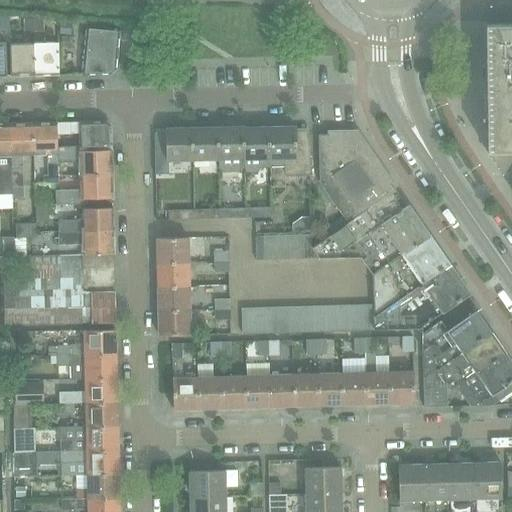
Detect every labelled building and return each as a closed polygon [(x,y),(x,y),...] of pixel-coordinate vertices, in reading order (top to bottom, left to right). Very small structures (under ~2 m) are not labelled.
[(511,150),(511,24),(485,25),(486,151),(511,150)] [(86,28),(85,40),(82,74),(111,74),(116,69),(119,31),(86,28)] [(58,42),(34,43),(35,76),(59,75),(58,42)] [(35,76),(34,43),(10,43),(10,76),(35,76)] [(106,121),(70,122),(56,122),(57,147),(79,146),(86,146),(91,145),(111,145),(111,126),(106,121)] [(57,147),(56,122),(33,123),(33,156),(47,155),(47,163),(47,175),(44,175),(44,184),(55,183),(59,183),(58,176),(58,161),(57,147)] [(9,186),(8,123),(0,123),(0,165),(2,166),(2,186),(9,186)] [(33,156),(33,123),(8,123),(9,186),(12,186),(12,199),(24,198),(23,178),(23,156),(33,156)] [(244,167),(243,126),(218,127),(219,159),(219,168),(222,171),(241,171),(244,167)] [(244,126),(243,126),(244,167),(246,172),(257,172),(259,167),(269,167),(270,167),(269,127),(244,127),(244,126)] [(296,143),(295,126),(269,127),(270,167),(286,167),(286,174),(288,177),(310,176),(309,143),(296,143)] [(219,159),(218,127),(192,128),(192,160),(219,159)] [(192,160),(192,128),(166,128),(166,132),(167,161),(168,160),(192,160)] [(166,132),(154,132),(155,174),(169,174),(168,160),(167,161),(166,132)] [(353,135),(327,135),(318,135),(318,155),(319,181),(348,223),(395,191),(361,141),(358,142),(353,135)] [(86,151),(86,146),(79,146),(57,147),(58,161),(79,161),(80,174),(112,173),(111,150),(91,150),(86,151)] [(112,198),(112,173),(80,174),(80,175),(58,176),(59,183),(55,183),(55,189),(56,204),(87,204),(87,198),(112,198)] [(427,236),(407,207),(395,191),(348,223),(344,225),(312,247),(320,258),(359,257),(372,275),(427,236)] [(48,205),(36,205),(36,221),(49,221),(48,205)] [(113,230),(113,207),(93,208),(81,208),(81,219),(58,220),(58,232),(113,230)] [(239,208),(220,209),(220,219),(239,218),(239,208)] [(271,217),(271,208),(251,209),(251,218),(256,218),(271,217)] [(220,219),(220,209),(200,209),(201,219),(220,219)] [(187,210),(168,210),(168,220),(187,220),(187,210)] [(36,224),(16,225),(16,239),(36,238),(36,224)] [(114,254),(113,230),(58,232),(58,243),(81,243),(81,254),(114,254)] [(301,258),(300,234),(288,235),(289,259),(301,258)] [(312,234),(300,234),(301,258),(320,258),(312,247),(312,234)] [(265,260),(264,235),(257,236),(257,260),(265,260)] [(277,259),(276,235),(264,235),(265,260),(277,259)] [(289,259),(288,235),(276,235),(277,259),(289,259)] [(448,266),(427,236),(372,275),(373,305),(373,319),(448,266)] [(189,262),(188,237),(156,238),(157,263),(189,262)] [(2,238),(3,258),(15,257),(14,238),(2,238)] [(214,251),(214,261),(229,261),(228,251),(214,251)] [(81,268),(81,254),(16,257),(16,278),(3,279),(6,324),(83,323),(115,322),(115,292),(82,292),(82,279),(81,268)] [(114,268),(114,254),(81,254),(81,268),(114,268)] [(229,271),(229,261),(214,261),(214,271),(229,271)] [(189,286),(189,262),(157,263),(158,287),(189,286)] [(467,295),(448,266),(373,319),(374,330),(418,329),(437,315),(467,295)] [(114,279),(114,268),(81,268),(82,279),(114,279)] [(115,292),(114,279),(82,279),(82,292),(115,292)] [(190,310),(189,286),(158,287),(158,311),(190,310)] [(215,299),(215,309),(230,309),(229,299),(215,299)] [(350,331),(349,305),(337,306),(338,331),(350,331)] [(362,330),(361,305),(349,305),(350,331),(362,330)] [(374,330),(373,319),(373,305),(361,305),(362,330),(374,330)] [(314,331),(313,306),(301,307),(302,332),(314,331)] [(326,331),(325,306),(313,306),(314,331),(326,331)] [(338,331),(337,306),(325,306),(326,331),(338,331)] [(278,332),(277,307),(266,308),(266,333),(278,332)] [(290,332),(289,307),(277,307),(278,332),(290,332)] [(302,332),(301,307),(289,307),(290,332),(302,332)] [(254,333),(254,308),(242,308),(242,333),(254,333)] [(266,333),(266,308),(254,308),(254,333),(266,333)] [(230,319),(230,309),(215,309),(215,320),(230,319)] [(190,334),(190,310),(158,311),(159,335),(190,334)] [(441,320),(434,325),(430,328),(430,331),(422,337),(423,379),(488,334),(473,314),(448,331),(441,320)] [(116,354),(115,329),(84,330),(84,345),(56,346),(56,347),(42,347),(42,356),(57,356),(57,355),(116,354)] [(503,357),(488,334),(423,379),(423,385),(435,385),(447,384),(441,375),(451,369),(459,382),(476,371),(478,373),(503,357)] [(413,337),(402,337),(403,352),(413,351),(413,337)] [(364,353),(364,338),(354,339),(354,353),(364,353)] [(364,338),(364,353),(374,353),(374,338),(364,338)] [(326,339),(316,340),(316,354),(326,354),(326,339)] [(316,354),(316,340),(306,340),(306,354),(316,354)] [(268,355),(268,341),(258,341),(258,356),(268,355)] [(278,341),(268,341),(268,355),(278,355),(278,341)] [(221,357),(220,342),(210,343),(210,357),(221,357)] [(230,342),(220,342),(221,357),(231,357),(230,342)] [(171,344),(172,358),(182,358),(182,343),(171,344)] [(375,372),(374,353),(364,353),(365,372),(366,404),(390,403),(389,372),(375,372)] [(117,378),(116,354),(57,355),(57,356),(57,366),(72,366),(72,379),(85,379),(117,378)] [(511,391),(511,369),(503,357),(478,373),(476,371),(459,382),(455,385),(470,406),(491,406),(511,391)] [(413,371),(389,372),(390,403),(414,403),(413,371)] [(366,404),(365,372),(341,373),(342,405),(366,404)] [(342,405),(341,373),(317,374),(318,405),(342,405)] [(294,406),(293,374),(269,375),(270,407),(294,406)] [(318,405),(317,374),(293,374),(294,406),(318,405)] [(270,407),(269,375),(245,376),(246,407),(270,407)] [(222,408),(221,376),(197,377),(198,409),(222,408)] [(246,407),(245,376),(221,376),(222,408),(246,407)] [(198,409),(197,377),(172,378),(173,409),(198,409)] [(117,402),(117,378),(85,379),(85,392),(58,393),(58,403),(73,403),(85,403),(117,402)] [(448,407),(447,384),(435,385),(436,407),(448,407)] [(436,407),(435,385),(423,385),(424,407),(436,407)] [(43,390),(15,391),(15,405),(44,404),(43,390)] [(118,426),(117,402),(85,403),(86,426),(118,426)] [(73,413),(73,403),(58,403),(58,413),(73,413)] [(118,449),(118,426),(86,426),(86,440),(61,441),(61,451),(118,449)] [(14,429),(14,453),(31,452),(33,452),(33,430),(14,429)] [(119,474),(118,449),(61,451),(61,475),(87,475),(119,474)] [(31,468),(31,452),(14,453),(15,468),(31,468)] [(501,498),(501,462),(475,463),(476,498),(501,498)] [(476,498),(475,463),(450,464),(451,499),(476,498)] [(425,500),(425,464),(398,465),(399,501),(425,500)] [(451,499),(450,464),(425,464),(425,500),(451,499)] [(305,467),(306,494),(341,493),(340,467),(337,467),(305,467)] [(189,471),(190,497),(225,496),(225,470),(189,471)] [(119,497),(119,474),(87,475),(88,498),(119,497)] [(262,496),(262,483),(250,484),(250,496),(262,496)] [(282,483),(269,483),(269,495),(282,495),(282,483)] [(76,498),(76,489),(61,489),(61,498),(76,498)] [(341,511),(341,493),(306,494),(305,511),(341,511)] [(225,511),(225,496),(190,497),(190,511),(225,511)] [(119,511),(119,497),(88,498),(88,499),(76,499),(76,498),(61,498),(61,510),(88,510),(88,511),(119,511)]
